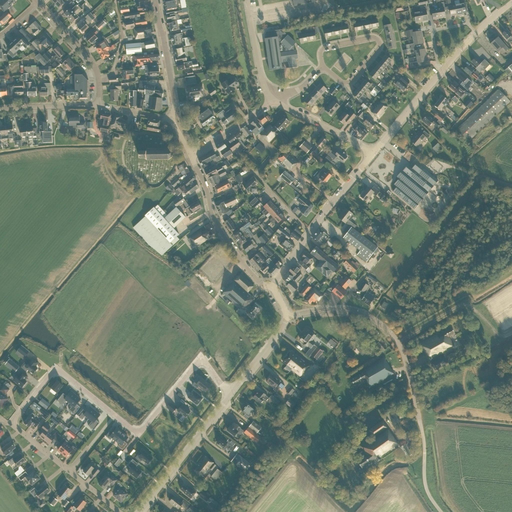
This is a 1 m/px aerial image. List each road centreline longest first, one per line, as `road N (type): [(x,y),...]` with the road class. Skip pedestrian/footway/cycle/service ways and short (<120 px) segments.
road 1 (residential): [(11,425),(55,368),(139,433),(201,357),(231,397)]
road 2 (unclassified): [(440,511),(425,483),(423,435),(402,352),(389,331),(352,310),(287,316)]
road 3 (tertiary): [(271,287),(252,276),(217,226),(191,156)]
road 4 (tertiary): [(140,511),(231,397)]
road 5 (residential): [(322,68),(324,47),(374,37),(378,49),(342,82)]
road 6 (residential): [(309,232),(255,175),(274,153),(260,140)]
road 7 (residential): [(98,106),(90,59),(37,2)]
road 8 (tertiary): [(170,118),(174,99),(155,0)]
